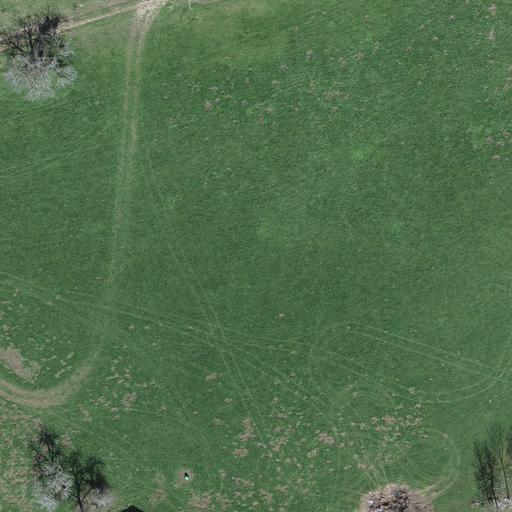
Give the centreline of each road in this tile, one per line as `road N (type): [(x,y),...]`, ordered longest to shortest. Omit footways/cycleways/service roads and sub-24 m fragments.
road 1 (track): [(0,371),(105,428),(133,452),(171,511)]
road 2 (track): [(136,0),(0,42)]
